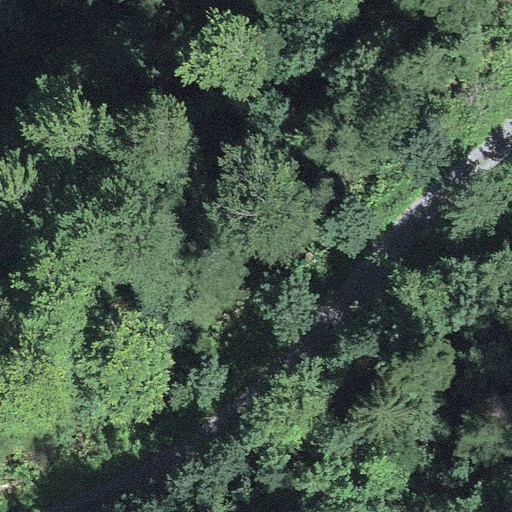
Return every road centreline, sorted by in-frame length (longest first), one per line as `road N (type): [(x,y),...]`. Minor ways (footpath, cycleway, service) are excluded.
road 1 (track): [(511,119),(249,410),(70,511)]
road 2 (track): [(372,274),(511,252)]
